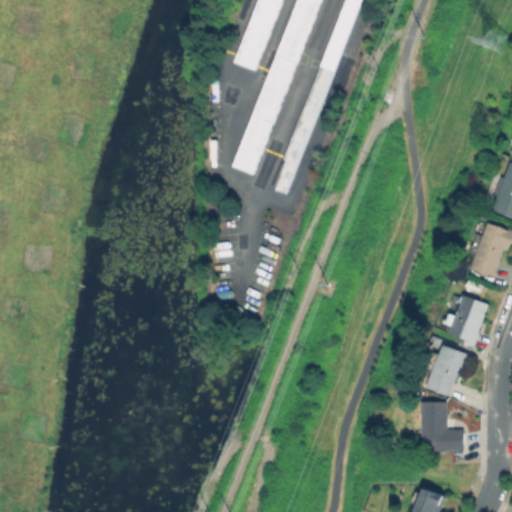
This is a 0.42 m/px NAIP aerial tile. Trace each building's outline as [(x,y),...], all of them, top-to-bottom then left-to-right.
[(315,0),(291,0),(233,166),(254,174),(315,0)] [(278,0),(255,0),(236,64),(256,70),(278,0)] [(511,214),(494,208),(511,160),(511,214)] [(490,221),(510,229),(510,228),(511,228),(511,240),(509,248),(504,247),(494,273),(472,265),(490,221)] [(480,331),(474,346),(457,339),(459,335),(450,331),(465,293),(489,302),(479,330),(480,331)] [(471,354),(466,369),(461,368),(452,393),(430,384),(445,344),(471,354)] [(465,428),(465,449),(437,449),(437,438),(424,438),(424,400),(449,400),(449,428),(465,428)] [(448,494),(443,511),(417,511),(424,487),(448,494)]
